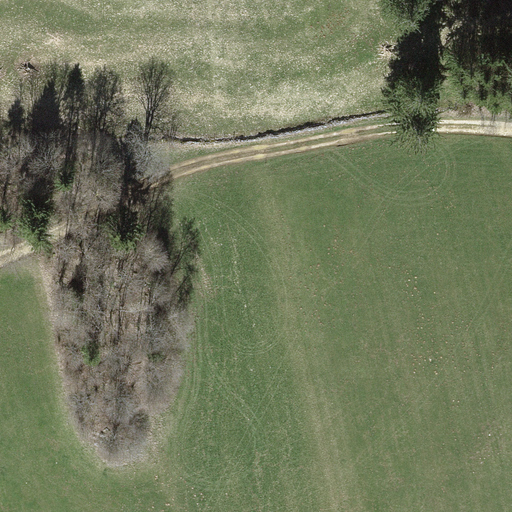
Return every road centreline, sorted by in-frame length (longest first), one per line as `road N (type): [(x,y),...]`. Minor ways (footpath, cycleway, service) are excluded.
road 1 (track): [(155,174),(204,158),(388,131),(511,139)]
road 2 (track): [(137,484),(165,421),(175,366),(147,209),(155,174)]
road 3 (track): [(0,255),(155,174)]
